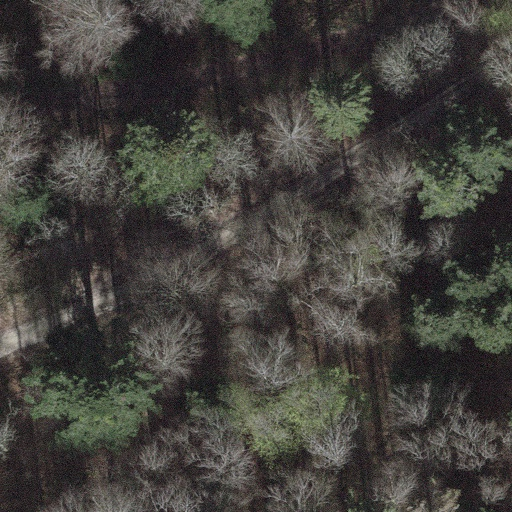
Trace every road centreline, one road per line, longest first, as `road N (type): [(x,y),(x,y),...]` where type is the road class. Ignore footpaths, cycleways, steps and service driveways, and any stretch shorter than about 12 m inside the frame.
road 1 (track): [(511,5),(0,311)]
road 2 (track): [(440,0),(0,93)]
